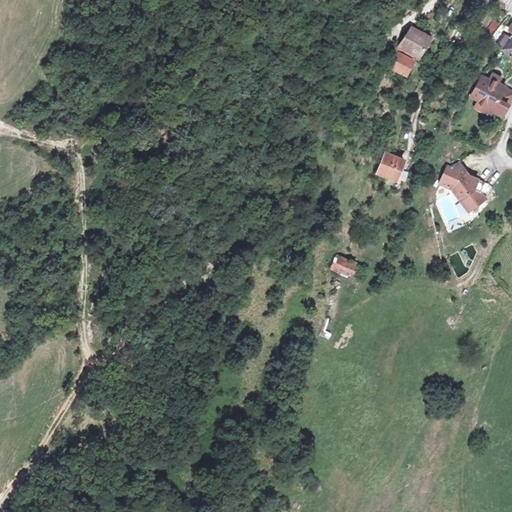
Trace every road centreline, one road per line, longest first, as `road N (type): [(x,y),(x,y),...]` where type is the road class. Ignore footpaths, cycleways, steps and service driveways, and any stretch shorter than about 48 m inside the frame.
road 1 (track): [(0,509),(83,378),(208,278),(352,79),(439,0)]
road 2 (track): [(342,314),(405,283),(465,289),(511,215)]
road 3 (track): [(403,148),(471,0)]
